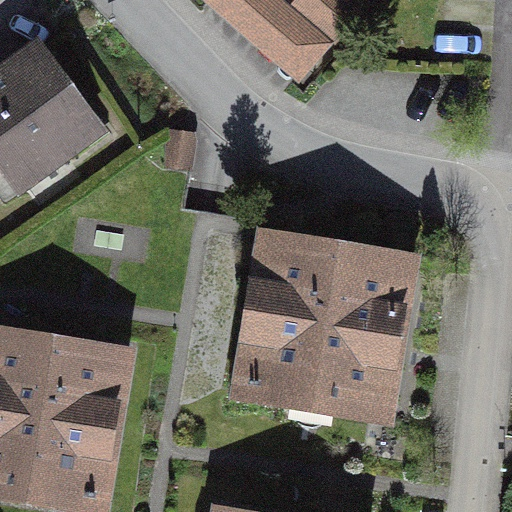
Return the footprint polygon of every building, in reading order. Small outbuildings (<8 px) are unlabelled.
[(309,0),(218,0),(214,5),(309,85),(351,35),(309,0)] [(76,42),(0,88),(0,116),(44,188),(132,134),(76,42)] [(256,399),(404,423),(428,273),(280,249),(256,399)] [(144,352),(0,333),(0,492),(124,508),(144,352)] [(247,460),(238,511),(381,511),(387,484),(247,460)]
